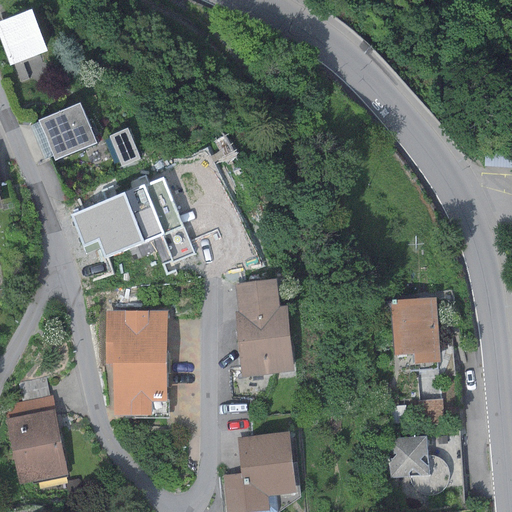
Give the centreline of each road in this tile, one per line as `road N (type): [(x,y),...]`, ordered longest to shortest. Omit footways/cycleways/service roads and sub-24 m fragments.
road 1 (tertiary): [(452,191),(486,282),(509,511)]
road 2 (tertiary): [(247,0),(346,60),(452,191)]
road 3 (residential): [(64,264),(102,432),(168,511)]
road 4 (residential): [(183,511),(207,470),(209,274)]
road 5 (residential): [(0,103),(64,264)]
road 6 (residential): [(64,264),(0,375)]
